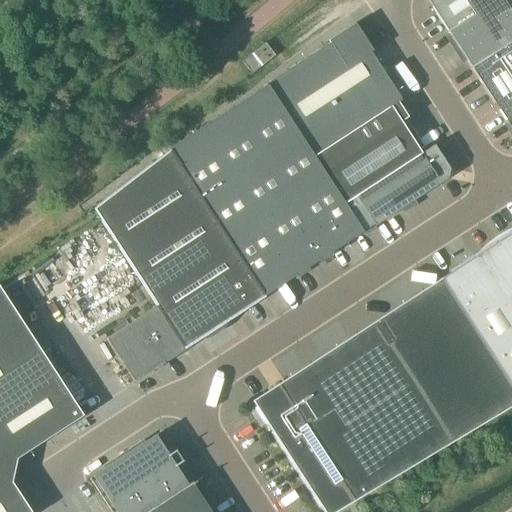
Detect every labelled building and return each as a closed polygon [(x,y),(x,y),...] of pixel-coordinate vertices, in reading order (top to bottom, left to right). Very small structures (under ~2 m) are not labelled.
[(511,41),(511,16),(501,0),(428,0),(433,6),(431,7),(447,32),(470,67),(470,68),(511,41)] [(511,0),(501,0),(511,16),(511,0)] [(312,157),(401,99),(369,51),(363,40),(365,39),(355,23),(339,33),(340,36),(265,85),(266,87),(312,157)] [(492,101),(511,88),(511,41),(470,68),(471,69),(471,70),(492,101)] [(262,66),(275,56),(265,44),(253,54),(262,66)] [(252,76),(262,68),(252,56),(242,63),(252,76)] [(361,232),(343,205),(312,157),(266,87),(233,108),(236,113),(205,133),(202,128),(168,150),(169,151),(263,296),(295,275),(296,277),(307,270),(306,268),(319,260),(320,261),(331,254),(330,252),(361,232)] [(511,88),(492,101),(494,104),(507,124),(509,123),(511,127),(511,88)] [(400,121),(406,117),(397,103),(402,100),(401,99),(312,157),(343,205),(421,153),(400,121)] [(446,177),(448,169),(443,162),(444,161),(434,145),(421,153),(343,205),(361,232),(374,224),(375,226),(440,183),(439,182),(446,177)] [(265,297),(263,296),(169,151),(149,166),(92,209),(156,307),(184,350),(185,348),(185,347),(200,337),(198,333),(235,309),(237,313),(261,296),(262,297),(265,297)] [(511,386),(511,234),(442,280),(511,386)] [(511,386),(442,280),(438,282),(440,285),(257,404),(255,401),(251,403),(323,511),(328,511),(325,508),(348,493),(353,500),(511,396),(511,386)] [(18,459),(48,439),(83,415),(0,289),(0,511),(32,511),(13,482),(18,459)] [(184,350),(156,307),(106,340),(134,383),(155,370),(164,364),(164,363),(184,350)] [(109,511),(150,511),(192,484),(159,433),(89,479),(109,511)] [(210,511),(192,484),(150,511),(210,511)]
